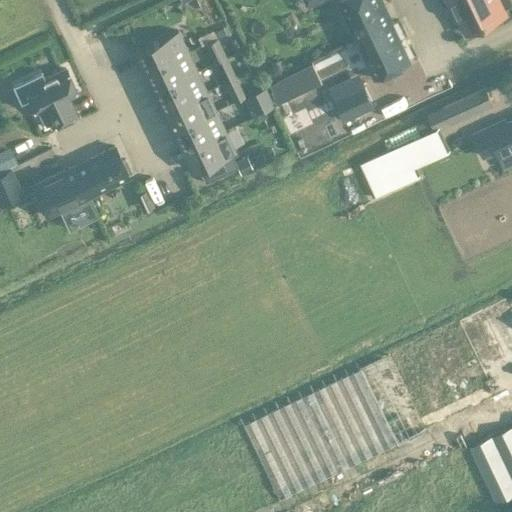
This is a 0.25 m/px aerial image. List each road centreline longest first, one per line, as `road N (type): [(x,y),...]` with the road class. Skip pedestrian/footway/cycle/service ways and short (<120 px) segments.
road 1 (unclassified): [(511,25),(446,55),(421,0)]
road 2 (unclassified): [(58,0),(113,116)]
